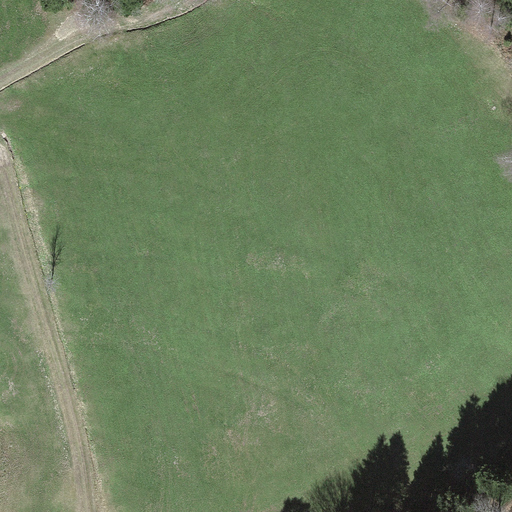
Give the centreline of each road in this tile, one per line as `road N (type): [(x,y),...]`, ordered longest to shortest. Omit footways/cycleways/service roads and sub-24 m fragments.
road 1 (track): [(0,142),(80,440),(86,511)]
road 2 (track): [(0,82),(82,36),(188,0)]
